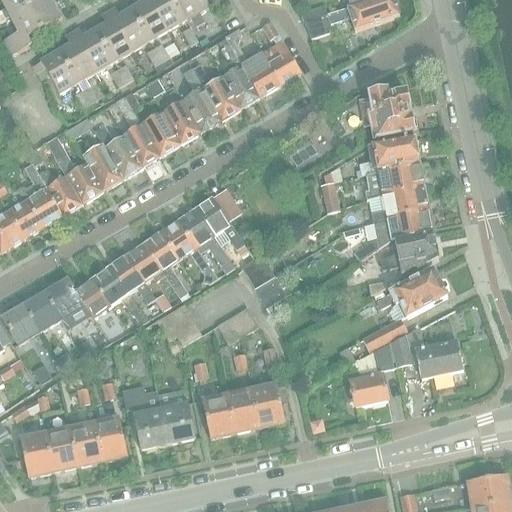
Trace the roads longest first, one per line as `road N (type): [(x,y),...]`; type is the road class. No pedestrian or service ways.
road 1 (residential): [(0,288),(326,95)]
road 2 (tertiary): [(122,511),(388,455)]
road 3 (residential): [(450,30),(491,217),(511,274)]
road 4 (residential): [(326,95),(450,30)]
road 5 (residential): [(326,95),(281,16),(244,0)]
road 6 (residential): [(511,410),(388,455)]
road 7 (tertiary): [(388,455),(511,436)]
